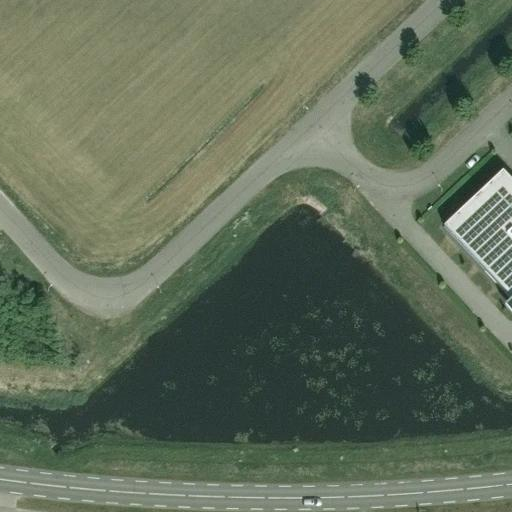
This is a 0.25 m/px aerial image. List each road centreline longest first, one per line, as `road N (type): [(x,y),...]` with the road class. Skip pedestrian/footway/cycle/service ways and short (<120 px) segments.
road 1 (secondary): [(511,483),(361,495),(198,494),(0,476)]
road 2 (unclassified): [(0,212),(59,276),(91,294),(113,294),(188,241),(316,120)]
road 3 (unclassified): [(511,97),(440,162),(417,178),(393,181),(351,160),(316,120)]
road 4 (unknown): [(393,181),(511,324)]
road 5 (unclassified): [(316,120),(445,0)]
